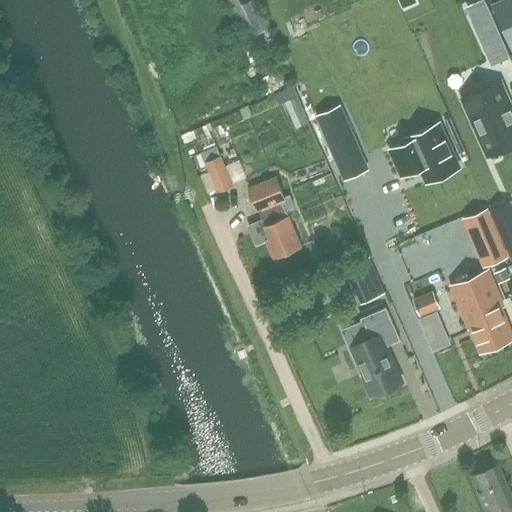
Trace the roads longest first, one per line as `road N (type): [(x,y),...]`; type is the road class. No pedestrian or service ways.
road 1 (tertiary): [(167,502),(315,484),(408,453),(511,403)]
road 2 (track): [(331,479),(202,207)]
road 3 (track): [(106,0),(202,207)]
road 4 (tertiary): [(167,502),(0,508)]
